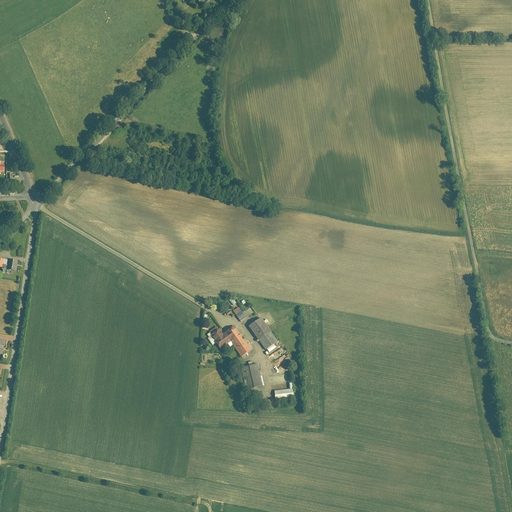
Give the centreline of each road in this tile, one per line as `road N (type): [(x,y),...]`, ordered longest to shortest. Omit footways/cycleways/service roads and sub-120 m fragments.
road 1 (unclassified): [(232,0),(36,198)]
road 2 (residential): [(36,198),(0,454)]
